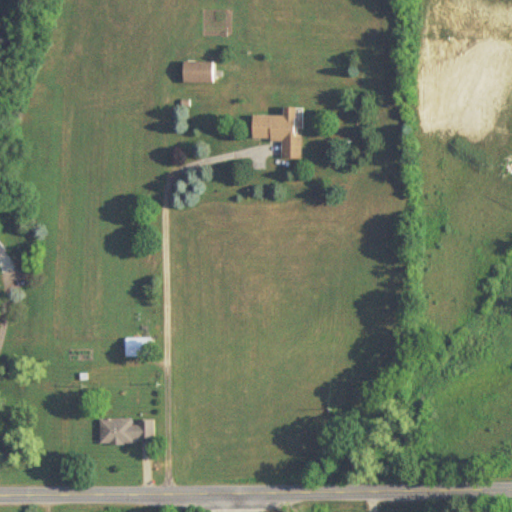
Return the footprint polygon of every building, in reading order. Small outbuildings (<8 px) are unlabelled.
[(214,85),(214,63),(185,63),(185,85),(214,85)] [(284,160),(304,160),(304,137),(298,137),(298,109),(285,109),(285,117),(255,117),(255,142),(284,142),(284,160)] [(0,258),(8,253),(0,242),(0,258)] [(153,358),(153,339),(127,339),(127,358),(153,358)] [(156,421),(101,421),(101,445),(156,445),(156,421)]
